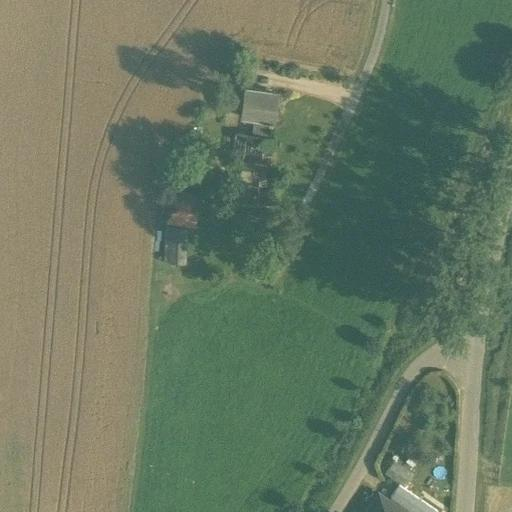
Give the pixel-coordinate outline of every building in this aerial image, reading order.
[(220,78),(214,113),(234,116),(232,128),(256,132),(264,85),(220,78)] [(264,85),(256,132),(285,137),(293,90),(264,85)] [(195,227),(201,195),(170,189),(164,221),(195,227)] [(163,261),(187,262),(188,226),(164,225),(163,261)] [(408,482),(413,466),(392,459),(387,475),(408,482)] [(407,511),(376,494),(366,511),(407,511)]
